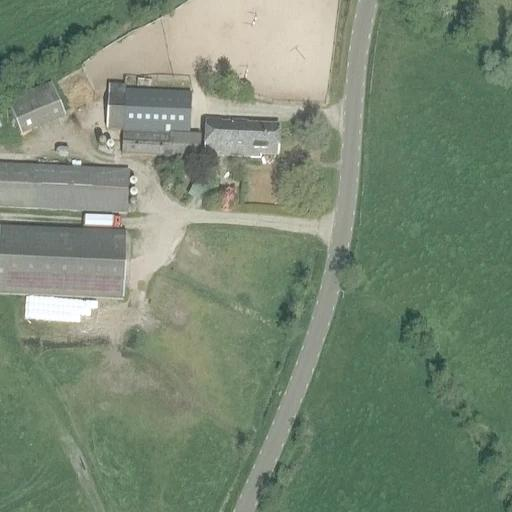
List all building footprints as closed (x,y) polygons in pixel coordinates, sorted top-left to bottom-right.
[(58,82),(12,103),(28,137),(74,116),(58,82)] [(109,90),(107,132),(122,132),(122,134),(122,155),(169,157),(199,159),(200,137),(189,136),(190,94),(181,93),(124,91),(124,88),(109,87),(109,90)] [(260,159),(260,156),(277,157),(278,128),(246,127),(247,123),(233,122),(233,124),(220,124),(221,122),(205,121),(203,157),(260,159)] [(0,208),(31,210),(127,215),(129,173),(0,165),(0,208)] [(126,235),(0,228),(0,295),(122,301),(126,235)]
